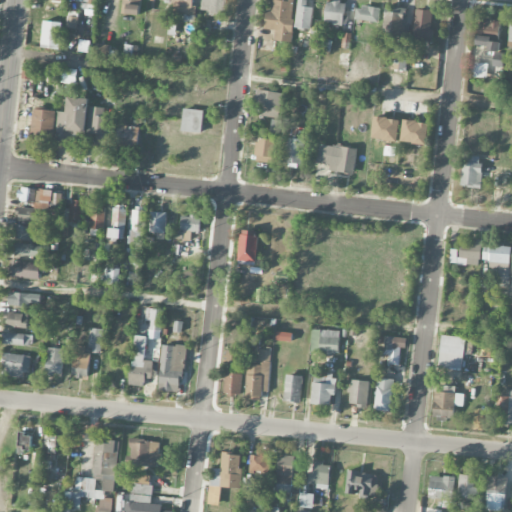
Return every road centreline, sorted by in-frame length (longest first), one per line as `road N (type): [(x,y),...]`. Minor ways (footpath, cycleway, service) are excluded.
road 1 (residential): [(248,0),(190,511)]
road 2 (residential): [(462,0),(407,511)]
road 3 (residential): [(511,221),(0,167)]
road 4 (residential): [(511,451),(0,399)]
road 5 (tertiary): [(15,0),(0,140)]
